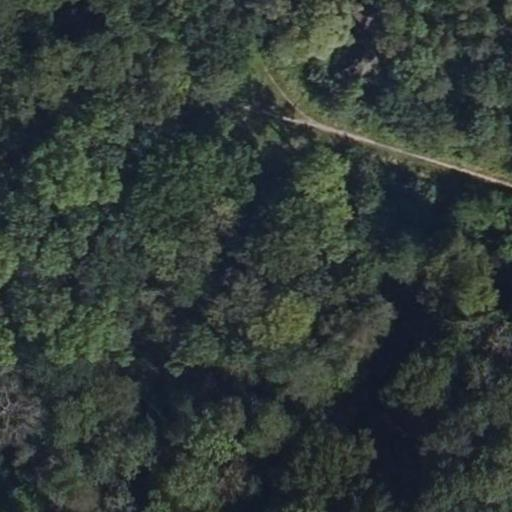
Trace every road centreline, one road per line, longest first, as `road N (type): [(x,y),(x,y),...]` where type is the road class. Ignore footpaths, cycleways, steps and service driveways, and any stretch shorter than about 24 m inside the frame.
road 1 (track): [(358,511),(494,186)]
road 2 (track): [(295,119),(511,192)]
road 3 (track): [(295,119),(263,61),(243,0)]
